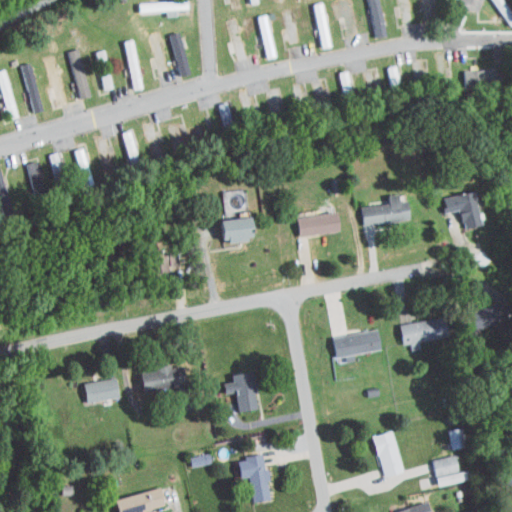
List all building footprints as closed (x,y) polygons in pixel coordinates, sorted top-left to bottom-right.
[(302,0),(310,41),(320,40),(312,0),(302,0)] [(358,0),(365,30),(375,28),(368,0),(358,0)] [(246,9),(256,51),(264,50),(255,7),(246,9)] [(159,27),(168,69),(178,68),(169,25),(159,27)] [(122,83),(131,81),(121,32),(112,34),(122,83)] [(69,92),(79,89),(66,41),(56,44),(69,92)] [(92,83),(101,81),(92,43),(83,45),(92,83)] [(51,86),(43,49),(34,51),(42,88),(51,86)] [(9,58),(22,105),(31,103),(18,56),(9,58)] [(453,63),(453,78),(484,78),(484,63),(453,63)] [(327,66),(332,89),(341,87),(336,64),(327,66)] [(110,125),(118,155),(127,153),(119,123),(110,125)] [(15,156),(20,182),(31,180),(26,154),(15,156)] [(463,184),(430,190),(433,206),(448,203),(452,222),(469,218),(463,184)] [(349,200),(351,219),(397,214),(395,194),(387,195),(386,187),(375,188),(376,197),(349,200)] [(328,223),(324,204),(283,211),(286,231),(328,223)] [(207,213),(209,235),(240,232),(238,210),(207,213)] [(139,271),(157,268),(153,245),(136,247),(139,271)] [(156,259),(167,259),(167,246),(156,245),(156,259)] [(454,304),(458,325),(487,319),(483,298),(454,304)] [(407,335),(435,329),(431,310),(387,319),(391,338),(398,337),(399,344),(408,342),(407,335)] [(369,342),(365,322),(320,331),(324,351),(369,342)] [(127,364),(131,385),(170,378),(167,358),(127,364)] [(245,402),(239,365),(219,368),(220,375),(210,377),(212,387),(223,386),(226,405),(245,402)] [(71,377),(75,396),(107,390),(103,371),(71,377)] [(511,417),(511,386),(509,385),(496,409),(511,417)] [(390,466),(381,424),(361,429),(371,470),(390,466)] [(240,495),(258,493),(253,447),(235,449),(240,495)] [(181,461),(195,457),(193,448),(178,452),(181,461)] [(455,464),(447,466),(443,448),(420,453),(426,479),(457,473),(455,464)] [(494,478),(511,476),(511,452),(493,453),(494,478)] [(103,491),(106,510),(152,502),(148,483),(103,491)] [(382,504),(384,511),(419,511),(417,496),(382,504)]
